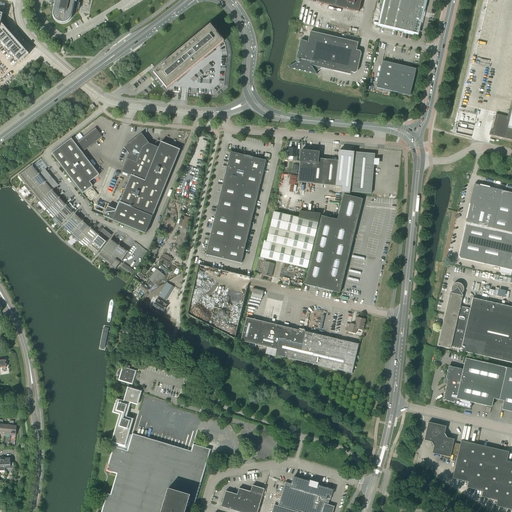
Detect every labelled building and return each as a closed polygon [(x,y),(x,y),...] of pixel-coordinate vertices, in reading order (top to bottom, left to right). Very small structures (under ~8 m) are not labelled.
[(71,17),(72,16),(74,7),(75,8),(76,4),(75,4),(75,2),(77,3),(77,0),(54,0),(54,2),(55,3),(53,12),(53,13),(53,14),(53,15),(53,16),(54,17),(54,18),(55,19),(55,20),(56,20),(56,21),(57,21),(58,22),(59,23),(60,23),(61,23),(62,23),(63,23),(64,23),(65,23),(66,23),(67,22),(68,21),(69,21),(69,20),(70,20),(70,19),(71,18),(71,17)] [(314,0),(314,2),(358,12),(361,0),(314,0)] [(383,0),(378,26),(403,32),(403,33),(413,35),(417,20),(419,21),(421,11),(424,12),(426,0),(383,0)] [(0,41),(19,63),(28,55),(0,23),(3,15),(0,14),(0,41)] [(153,73),(167,89),(223,44),(210,26),(153,73)] [(357,71),(361,54),(356,53),(358,43),(310,31),(307,43),(306,43),(306,42),(301,40),(297,57),(298,57),(298,58),(296,58),(296,62),(297,62),(296,63),(295,63),(294,69),(293,69),(316,74),(314,71),(318,69),(318,67),(350,75),(352,69),(357,71)] [(376,88),(390,91),(410,96),(416,69),(382,61),(376,88)] [(136,81),(138,85),(149,77),(146,74),(136,81)] [(511,109),(506,135),(490,131),(489,135),(511,140),(511,109)] [(82,152),(102,137),(95,128),(75,143),(71,138),(52,153),(82,193),(92,186),(89,182),(99,175),(82,152)] [(148,143),(141,134),(124,147),(129,154),(121,172),(131,176),(116,210),(107,206),(103,216),(145,234),(180,150),(161,142),(158,147),(148,143)] [(296,149),(289,148),(288,156),(293,157),(293,160),(297,161),(297,156),(296,156),(296,149)] [(319,152),(301,150),(297,182),(335,186),(338,161),(318,159),(319,152)] [(338,161),(335,186),(341,187),(341,193),(349,194),(354,152),(339,151),(338,161)] [(230,152),(230,153),(205,255),(241,263),(266,160),(251,157),(250,157),(246,156),(246,155),(230,152)] [(351,192),(371,194),(375,154),(355,152),(351,192)] [(32,165),(19,176),(22,180),(24,179),(27,183),(26,184),(39,174),(33,166),(32,165)] [(45,182),(39,174),(26,184),(29,188),(30,188),(33,192),(32,193),(33,193),(46,182),(45,182)] [(52,190),(46,182),(33,193),(36,197),(37,196),(40,200),(39,201),(40,201),(52,190)] [(511,193),(475,185),(458,255),(460,258),(502,268),(500,273),(511,276),(511,270),(511,193)] [(59,197),(52,190),(40,201),(43,205),(44,204),(48,208),(47,209),(59,198),(59,197)] [(339,293),(341,288),(363,199),(343,194),(337,220),(321,216),(304,284),(339,293)] [(66,205),(59,198),(47,209),(51,213),(52,212),(55,216),(54,217),(66,205)] [(74,212),(66,205),(54,217),(58,221),(59,220),(63,223),(62,224),(62,225),(74,213),(74,212)] [(260,258),(307,269),(320,213),(300,211),(298,218),(274,212),(267,242),(264,241),(260,258)] [(75,214),(63,226),(67,230),(68,229),(72,232),(71,233),(83,221),(75,214)] [(175,245),(183,247),(190,218),(184,216),(183,216),(180,226),(179,228),(178,232),(175,245)] [(90,228),(83,221),(71,233),(75,237),(76,236),(80,239),(79,240),(79,241),(80,241),(90,228),(91,228),(90,228)] [(98,234),(90,228),(80,241),(84,244),(84,243),(88,246),(88,247),(88,248),(99,235),(98,234)] [(111,235),(103,229),(99,235),(88,248),(92,251),(93,250),(97,253),(96,254),(107,241),(111,235)] [(111,239),(98,256),(102,259),(103,258),(107,261),(107,262),(108,261),(108,260),(119,246),(119,245),(111,239)] [(111,266),(115,269),(128,252),(127,251),(119,246),(108,260),(108,261),(112,264),(111,266)] [(159,262),(167,267),(173,259),(164,253),(159,262)] [(274,264),(265,262),(262,274),(271,277),(274,264)] [(121,268),(132,273),(134,268),(123,263),(121,268)] [(157,286),(165,276),(156,269),(148,279),(149,280),(155,284),(157,286)] [(142,283),(138,289),(145,294),(147,291),(148,292),(155,284),(149,280),(145,285),(142,283)] [(160,297),(162,298),(166,300),(174,287),(167,283),(159,296),(160,297)] [(443,321),(443,322),(437,346),(450,349),(451,347),(461,349),(460,351),(511,362),(511,306),(472,298),(470,308),(460,306),(462,296),(461,294),(462,294),(462,293),(463,292),(463,291),(463,290),(463,289),(463,288),(463,287),(463,286),(462,285),(461,284),(460,283),(459,283),(457,283),(456,283),(455,283),(454,284),(453,284),(453,285),(452,285),(452,286),(451,287),(451,288),(451,289),(451,290),(451,291),(451,292),(450,293),(444,317),(443,318),(443,319),(443,320),(443,321)] [(251,296),(260,298),(262,299),(264,291),(253,288),(251,296)] [(167,305),(157,299),(153,305),(163,312),(167,305)] [(223,304),(221,304),(218,317),(226,319),(227,315),(228,311),(229,311),(230,309),(227,309),(228,303),(223,302),(223,304)] [(107,322),(113,323),(116,304),(110,303),(107,322)] [(359,344),(318,334),(246,317),(240,341),(277,349),(275,355),(352,373),(359,344)] [(348,331),(353,333),(354,328),(363,330),(365,319),(356,317),(355,325),(350,324),(349,327),(348,331)] [(102,347),(108,349),(112,330),(106,329),(102,347)] [(493,399),(499,400),(504,401),(502,409),(511,411),(511,368),(465,358),(463,369),(449,366),(446,378),(449,383),(447,384),(444,396),(447,401),(454,403),(454,405),(470,408),(472,403),(491,407),(493,399)] [(124,364),(119,380),(133,384),(137,370),(130,368),(130,366),(124,364)] [(104,471),(98,511),(136,511),(159,472),(161,479),(183,474),(188,496),(192,491),(201,496),(206,447),(193,445),(128,437),(132,403),(139,404),(141,389),(127,387),(125,400),(118,399),(109,471),(104,471)] [(451,454),(457,455),(460,444),(453,443),(454,439),(447,438),(444,433),(446,426),(428,422),(424,440),(431,442),(434,446),(432,453),(450,457),(451,454)] [(461,441),(460,444),(457,455),(452,478),(468,482),(467,488),(482,491),(481,497),(497,500),(496,506),(511,510),(511,509),(511,462),(506,461),(509,452),(461,441)] [(10,458),(4,458),(4,468),(5,468),(10,468),(13,468),(13,458),(10,458)] [(271,511),(332,511),(334,506),(328,504),(329,499),(330,499),(332,492),(333,490),(316,485),(317,483),(310,481),(310,480),(309,481),(293,476),(291,484),(285,482),(278,506),(273,505),(271,511)] [(239,511),(256,511),(259,503),(264,489),(252,485),(250,491),(238,488),(237,494),(225,491),(220,506),(239,511)] [(165,488),(159,511),(183,511),(188,493),(165,488)]
